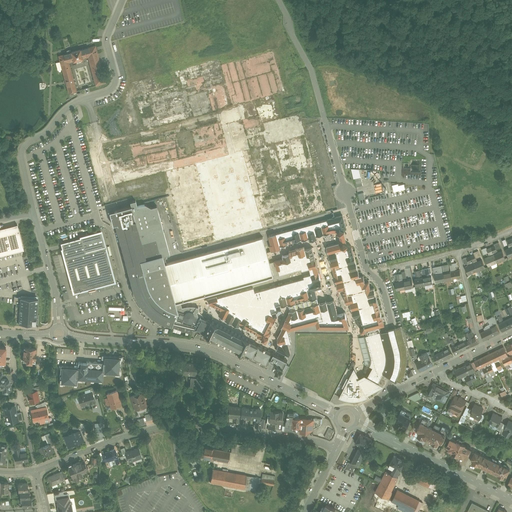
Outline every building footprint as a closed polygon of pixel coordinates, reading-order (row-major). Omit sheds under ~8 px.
[(71,52),(59,55),(69,92),(76,90),(69,61),(73,60),(73,61),(83,58),(88,56),(96,85),(105,82),(95,45),(81,49),(80,49),(71,52)] [(242,150),(194,162),(215,240),(262,228),(242,150)] [(364,185),(361,167),(353,169),(355,178),(357,178),(358,186),(364,185)] [(395,187),(395,191),(407,190),(406,183),(393,184),(393,182),(391,183),(391,187),(395,187)] [(192,256),(168,262),(166,263),(165,258),(167,257),(166,254),(169,254),(157,205),(151,207),(146,204),(145,203),(137,206),(135,200),(130,201),(131,205),(109,211),(111,217),(111,220),(113,225),(115,224),(120,240),(121,245),(121,246),(126,265),(128,272),(132,285),(132,288),(133,290),(134,292),(134,293),(134,294),(135,295),(136,298),(137,299),(138,301),(140,303),(142,307),(143,308),(145,309),(149,314),(151,315),(153,316),(157,319),(160,321),(163,322),(166,323),(184,329),(190,331),(192,327),(193,328),(193,327),(194,327),(199,316),(198,316),(197,316),(194,315),(194,313),(192,311),(190,310),(188,310),(186,311),(184,312),(176,309),(174,303),(180,301),(191,298),(207,294),(209,294),(228,288),(241,285),(251,282),(274,276),(269,259),(268,256),(267,252),(266,246),(263,237),(252,240),(217,249),(210,251),(209,251),(207,252),(192,256)] [(320,221),(324,234),(332,232),(333,231),(334,231),(335,231),(336,231),(337,232),(339,233),(342,235),(344,231),(345,230),(347,228),(343,214),(320,221)] [(317,236),(324,234),(320,221),(313,223),(317,236)] [(317,238),(317,236),(313,223),(306,225),(309,238),(310,240),(317,238)] [(0,255),(24,250),(17,224),(0,228),(0,255)] [(302,240),(309,238),(306,225),(298,227),(302,239),(302,240)] [(295,241),(302,239),(298,227),(292,228),(295,241)] [(288,243),(295,241),(292,228),(284,230),(288,243)] [(80,237),(61,243),(62,248),(61,248),(62,254),(73,293),(92,288),(116,282),(102,230),(80,236),(80,237)] [(288,243),(284,230),(268,234),(271,244),(269,245),(271,251),(281,248),(281,245),(288,243)] [(327,246),(331,261),(354,255),(352,246),(348,244),(349,244),(347,242),(344,241),(342,244),(341,242),(327,246)] [(502,251),(498,253),(497,250),(497,251),(496,250),(501,248),(499,242),(494,244),(494,246),(491,247),(497,262),(505,258),(502,251)] [(304,247),(297,249),(302,269),(302,270),(310,268),(307,257),(315,255),(312,247),(305,249),(304,247)] [(491,247),(487,249),(486,247),(482,249),(484,255),(488,253),(489,254),(490,256),(485,258),(488,265),(497,262),(491,247)] [(289,250),(290,253),(294,271),(302,269),(297,249),(289,250)] [(477,261),(476,258),(480,256),(478,251),(473,253),(474,254),(470,256),(473,263),(476,270),(485,267),(482,259),(477,261)] [(283,255),(283,258),(287,272),(294,271),(290,253),(283,255)] [(315,255),(307,257),(310,268),(311,271),(318,269),(315,255)] [(331,261),(332,268),(356,262),(354,255),(331,261)] [(283,258),(274,260),(277,270),(279,270),(280,274),(287,272),(283,258)] [(358,269),(356,262),(332,268),(334,276),(358,269)] [(456,262),(449,264),(451,271),(452,279),(461,277),(459,269),(455,270),(455,268),(457,268),(456,262)] [(470,265),(465,267),(468,274),(476,270),(473,263),(470,265)] [(445,270),(444,265),(445,265),(444,264),(442,264),(444,273),(451,271),(449,264),(448,264),(449,269),(445,270)] [(318,269),(311,271),(311,274),(316,289),(323,287),(318,269)] [(334,276),(338,290),(342,289),(365,282),(363,275),(360,276),(358,269),(334,276)] [(444,273),(443,273),(444,280),(452,279),(451,271),(444,273)] [(439,274),(434,275),(436,282),(444,280),(443,273),(442,273),(439,274)] [(316,289),(311,274),(304,276),(304,278),(310,297),(310,299),(318,297),(316,289)] [(423,277),(425,284),(433,282),(431,275),(427,276),(423,277)] [(419,278),(415,279),(416,286),(425,284),(423,277),(419,278)] [(302,299),(310,297),(304,278),(297,280),(302,299)] [(412,279),(404,281),(405,288),(413,287),(412,279)] [(296,301),(302,299),(297,280),(290,282),(296,301)] [(365,282),(342,289),(346,303),(350,302),(376,295),(374,288),(371,289),(369,281),(365,282)] [(399,282),(395,283),(396,290),(405,288),(404,281),(403,281),(399,282)] [(276,285),(282,305),(288,303),(288,304),(296,302),(296,301),(290,282),(276,285)] [(282,306),(282,305),(276,285),(263,289),(265,298),(267,305),(269,309),(276,315),(278,314),(279,314),(280,313),(281,312),(281,311),(282,310),(282,309),(282,308),(282,307),(282,306)] [(239,324),(253,331),(259,319),(255,315),(264,301),(265,298),(263,289),(254,291),(253,287),(249,288),(252,298),(239,324)] [(225,318),(225,319),(238,326),(239,324),(252,298),(249,288),(232,292),(234,300),(225,318)] [(218,314),(225,318),(234,300),(232,292),(224,295),(225,299),(220,309),(218,314)] [(225,299),(224,295),(217,296),(216,295),(207,297),(208,303),(220,309),(225,299)] [(376,295),(350,302),(354,317),(357,316),(361,331),(366,330),(385,325),(376,295)] [(38,298),(14,297),(14,303),(16,304),(15,323),(36,324),(38,298)] [(327,300),(319,302),(326,328),(334,328),(330,315),(338,313),(334,300),(327,301),(327,300)] [(188,310),(187,306),(185,306),(183,306),(182,307),(180,301),(174,303),(176,309),(184,312),(186,311),(188,310)] [(270,330),(273,324),(263,319),(267,311),(265,306),(264,301),(255,315),(259,319),(253,331),(258,334),(257,336),(267,341),(272,331),(270,330)] [(312,306),(305,307),(310,325),(316,323),(317,328),(326,328),(319,302),(311,304),(312,306)] [(194,315),(197,316),(198,315),(197,314),(196,311),(198,311),(198,309),(198,308),(198,306),(196,306),(194,305),(192,305),(190,305),(187,306),(188,310),(190,310),(192,311),(194,313),(194,315)] [(277,315),(276,315),(269,309),(267,305),(265,306),(267,311),(263,319),(273,324),(277,316),(277,315)] [(310,325),(305,307),(298,309),(302,327),(310,325)] [(299,327),(302,327),(298,309),(297,308),(289,310),(289,312),(286,318),(299,327)] [(334,328),(350,328),(345,311),(338,313),(330,315),(334,328)] [(411,311),(403,312),(404,317),(408,316),(408,319),(412,319),(411,311)] [(200,315),(199,316),(194,327),(193,327),(193,328),(201,332),(203,333),(202,333),(203,334),(210,320),(209,319),(209,320),(205,318),(202,317),(200,316),(200,315)] [(511,316),(499,323),(502,330),(511,325),(511,316)] [(299,327),(286,318),(281,327),(283,327),(288,330),(299,327)] [(221,326),(210,321),(211,320),(210,320),(203,334),(204,334),(210,337),(211,338),(211,337),(214,339),(231,347),(234,349),(235,350),(241,352),(241,353),(242,353),(243,353),(245,354),(245,355),(246,354),(248,356),(249,356),(251,357),(252,358),(253,358),(254,359),(257,360),(258,361),(261,362),(261,363),(262,363),(265,364),(266,365),(267,365),(270,360),(274,353),(259,345),(249,340),(240,336),(237,334),(221,326)] [(496,325),(485,330),(480,332),(484,339),(499,332),(496,325)] [(288,330),(283,327),(277,338),(279,343),(282,344),(288,343),(291,342),(288,330)] [(471,329),(464,333),(467,339),(470,346),(478,342),(475,335),(471,337),(470,335),(473,334),(471,329)] [(366,335),(370,351),(384,347),(380,332),(381,332),(381,331),(366,335)] [(453,336),(449,338),(449,336),(446,337),(448,343),(451,341),(452,344),(457,342),(455,337),(454,338),(453,336)] [(467,339),(452,347),(455,353),(470,346),(467,339)] [(282,344),(279,343),(276,349),(289,355),(291,352),(288,343),(282,344)] [(370,364),(370,365),(373,366),(383,372),(384,370),(385,367),(386,364),(386,361),(387,359),(387,356),(386,354),(386,351),(385,348),(384,347),(370,351),(371,352),(371,354),(372,355),(372,357),(372,358),(372,360),(371,361),(371,363),(370,364)] [(509,357),(504,347),(498,350),(503,360),(505,364),(507,368),(511,365),(511,360),(510,356),(509,357)] [(36,348),(24,348),(23,362),(26,362),(26,363),(28,364),(30,364),(32,363),(35,363),(35,358),(36,358),(36,353),(36,348)] [(449,348),(434,355),(437,362),(452,354),(449,348)] [(498,350),(490,353),(494,361),(498,358),(500,362),(503,360),(498,350)] [(427,352),(419,355),(418,358),(419,361),(416,362),(420,370),(433,364),(427,352)] [(281,356),(274,353),(270,360),(278,364),(284,367),(288,359),(281,356)] [(490,353),(482,357),(487,367),(491,365),(492,366),(494,365),(492,362),(494,361),(490,353)] [(82,367),(62,366),(61,383),(79,384),(79,379),(105,380),(105,373),(121,374),(122,357),(104,356),(104,363),(83,362),(82,367)] [(482,357),(474,361),(478,368),(479,368),(480,369),(481,372),(484,371),(483,369),(487,367),(482,357)] [(500,362),(498,358),(494,361),(498,368),(502,366),(500,362)] [(197,362),(183,361),(183,363),(179,362),(178,371),(182,372),(182,374),(183,374),(183,373),(187,373),(187,374),(188,374),(191,374),(191,376),(195,376),(195,374),(196,374),(197,362)] [(471,362),(463,366),(467,374),(468,373),(471,372),(475,370),(471,362)] [(284,367),(278,364),(276,370),(281,372),(284,367)] [(491,365),(487,367),(491,375),(495,372),(492,366),(491,365)] [(367,377),(378,383),(384,372),(383,372),(373,366),(368,375),(367,377)] [(463,366),(455,370),(459,378),(464,375),(465,377),(467,377),(466,374),(467,374),(463,366)] [(351,400),(359,377),(354,367),(339,396),(343,398),(346,399),(351,400)] [(487,367),(483,369),(484,371),(485,374),(488,373),(489,376),(491,375),(487,367)] [(510,389),(504,375),(502,376),(506,385),(506,384),(508,390),(510,389)] [(191,376),(190,386),(203,387),(204,377),(195,376),(191,376)] [(361,379),(367,390),(373,387),(379,384),(378,383),(367,377),(366,376),(361,379)] [(361,379),(359,377),(351,400),(358,399),(365,398),(370,396),(368,393),(367,390),(361,379)] [(6,380),(1,379),(1,380),(0,379),(0,385),(1,386),(3,389),(3,393),(10,393),(10,384),(10,383),(7,380),(6,380)] [(373,387),(367,390),(368,393),(369,393),(375,389),(384,385),(378,381),(378,383),(379,384),(373,387)] [(450,391),(434,383),(428,395),(430,396),(435,399),(437,394),(446,398),(450,391)] [(109,404),(111,408),(122,404),(120,400),(122,400),(120,394),(119,395),(117,389),(106,393),(107,397),(105,398),(107,405),(109,404)] [(33,391),(28,393),(29,396),(28,396),(29,400),(30,399),(30,403),(39,401),(37,391),(33,391)] [(92,392),(78,396),(81,404),(82,405),(85,404),(86,403),(90,402),(90,403),(91,404),(93,404),(95,403),(95,401),(92,392)] [(418,392),(408,397),(415,401),(421,398),(418,392)] [(142,393),(131,396),(135,410),(138,409),(139,408),(139,409),(140,409),(142,408),(142,407),(144,407),(146,406),(142,393)] [(458,397),(455,395),(453,399),(448,409),(459,415),(466,401),(462,399),(462,397),(460,397),(458,397)] [(480,407),(474,404),(472,410),(473,410),(472,413),(475,415),(474,416),(480,419),(482,414),(481,413),(483,408),(480,406),(480,407)] [(240,407),(229,405),(228,415),(234,416),(233,421),(238,422),(239,417),(240,407)] [(12,408),(8,409),(8,408),(4,409),(7,421),(11,420),(11,422),(18,421),(16,413),(15,406),(11,407),(12,408)] [(46,407),(35,409),(35,411),(32,412),(33,420),(37,419),(37,421),(39,420),(40,424),(45,422),(45,419),(48,418),(46,407)] [(252,408),(241,407),(240,417),(240,422),(245,422),(245,417),(251,418),(252,408)] [(261,409),(252,408),(251,418),(256,418),(255,426),(263,427),(264,418),(260,418),(261,409)] [(406,410),(402,408),(396,419),(398,420),(396,424),(400,426),(400,427),(402,429),(403,427),(405,428),(410,417),(411,414),(407,412),(406,415),(404,414),(406,410)] [(280,411),(274,410),(270,410),(268,424),(271,425),(270,428),(275,429),(276,422),(282,422),(283,412),(280,411)] [(138,419),(140,426),(147,424),(146,420),(153,419),(151,413),(145,415),(146,417),(138,419)] [(294,413),(289,413),(289,415),(287,415),(287,416),(287,420),(286,420),(286,425),(285,425),(285,430),(292,431),(293,426),(298,426),(298,428),(301,428),(300,432),(306,432),(307,432),(313,429),(314,419),(308,419),(308,418),(294,417),(294,416),(294,413)] [(502,417),(493,413),(489,422),(497,426),(498,425),(500,422),(502,417)] [(314,419),(313,429),(321,424),(321,418),(314,417),(314,419)] [(423,418),(417,429),(420,431),(418,435),(423,438),(423,437),(428,439),(433,428),(429,426),(430,425),(427,423),(429,421),(423,418)] [(511,422),(509,421),(505,428),(502,433),(510,437),(510,436),(509,436),(511,432),(511,422)] [(83,424),(76,426),(78,431),(79,431),(79,432),(85,429),(83,424)] [(440,430),(438,429),(439,426),(435,424),(433,428),(428,439),(432,441),(432,442),(437,444),(439,440),(442,442),(448,429),(443,426),(440,430)] [(331,439),(335,430),(329,427),(325,436),(331,439)] [(78,431),(69,435),(70,439),(72,438),(74,444),(83,440),(82,440),(79,432),(79,431),(78,431)] [(372,439),(360,433),(356,442),(355,443),(359,445),(359,443),(363,446),(362,449),(359,447),(352,462),(358,465),(372,439)] [(457,440),(451,437),(446,446),(448,447),(447,449),(451,451),(451,452),(455,454),(462,440),(458,438),(457,440)] [(50,444),(41,447),(43,453),(44,455),(53,451),(51,446),(56,443),(55,439),(49,441),(50,444)] [(465,445),(461,443),(462,440),(455,454),(460,456),(464,458),(465,455),(467,456),(472,447),(467,445),(467,446),(465,445)] [(256,448),(233,445),(232,452),(254,455),(256,448)] [(230,451),(200,446),(198,456),(228,461),(230,451)] [(20,452),(19,448),(15,449),(14,449),(15,454),(17,463),(28,461),(26,451),(20,452)] [(114,448),(109,450),(109,451),(105,452),(106,454),(108,461),(111,459),(113,465),(119,462),(116,454),(117,454),(116,451),(115,452),(114,448)] [(139,448),(126,452),(126,453),(129,462),(142,457),(139,448)] [(510,469),(475,451),(472,458),(473,459),(472,462),(478,465),(497,474),(503,478),(505,475),(506,475),(510,469)] [(405,460),(394,455),(389,466),(394,468),(391,473),(397,476),(399,471),(405,460)] [(81,462),(77,463),(72,465),(69,467),(68,467),(72,477),(73,477),(75,482),(79,480),(78,476),(83,474),(82,474),(82,473),(85,472),(86,472),(85,469),(87,468),(85,462),(82,463),(81,461),(81,462)] [(358,466),(348,461),(345,467),(355,472),(358,466)] [(246,475),(213,469),(210,482),(244,488),(246,475)] [(386,471),(375,492),(389,499),(392,491),(391,491),(398,477),(391,473),(386,471)] [(59,472),(48,477),(51,486),(63,481),(59,472)] [(431,480),(416,472),(413,479),(428,486),(431,480)] [(259,477),(251,476),(248,489),(257,490),(259,477)] [(28,483),(22,484),(22,483),(19,484),(18,484),(18,492),(20,492),(28,491),(28,483)] [(417,511),(423,502),(397,489),(395,493),(392,500),(399,504),(397,507),(406,511),(417,511)] [(28,491),(20,492),(20,499),(22,499),(30,499),(30,491),(28,491)] [(63,492),(54,493),(55,500),(58,500),(58,499),(68,497),(68,494),(64,495),(63,492)] [(68,497),(58,499),(58,500),(59,503),(58,503),(58,508),(57,508),(58,511),(72,511),(70,500),(69,501),(68,497)] [(30,499),(22,499),(22,507),(32,507),(31,499),(30,499)] [(489,511),(490,511),(472,502),(468,511),(489,511)]
